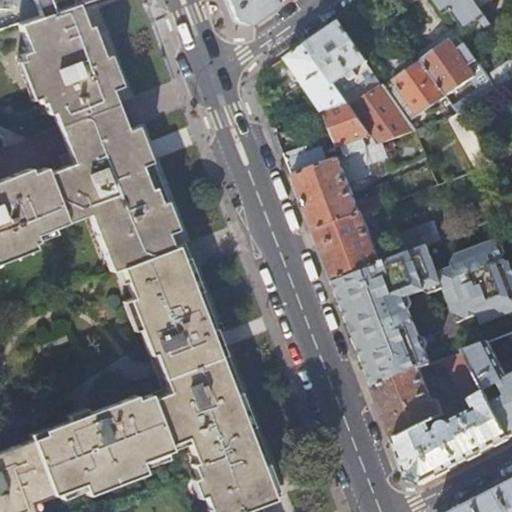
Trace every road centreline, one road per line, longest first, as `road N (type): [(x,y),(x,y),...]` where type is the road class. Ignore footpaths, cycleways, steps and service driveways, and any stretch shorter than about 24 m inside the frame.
road 1 (secondary): [(380,511),(217,80)]
road 2 (residential): [(217,80),(327,0)]
